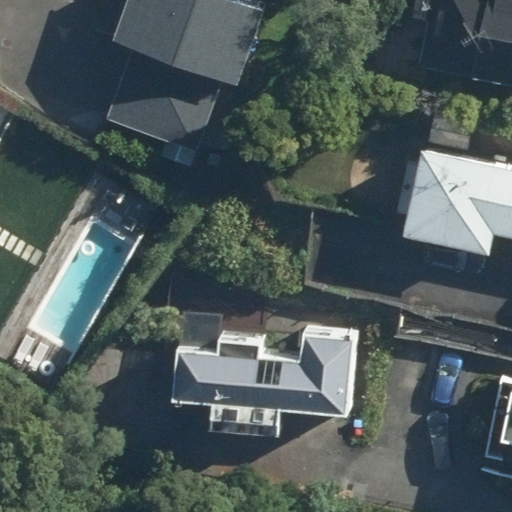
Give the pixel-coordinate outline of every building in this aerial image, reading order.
[(107,0),(99,27),(143,41),(118,120),(204,146),(227,70),(248,76),(271,1),(267,0),(107,0)] [(511,0),(428,0),(420,56),(511,70),(511,0)] [(511,224),(511,158),(433,140),(413,224),(496,244),(502,222),(511,224)] [(182,337),(180,392),(221,395),(219,427),(288,431),(289,407),(358,411),(363,328),(312,326),(311,349),(269,346),(270,334),(226,331),(226,339),(182,337)] [(484,470),(511,475),(511,361),(507,360),(484,470)]
